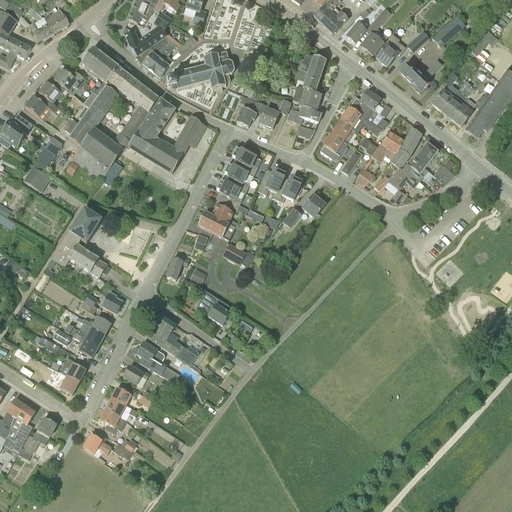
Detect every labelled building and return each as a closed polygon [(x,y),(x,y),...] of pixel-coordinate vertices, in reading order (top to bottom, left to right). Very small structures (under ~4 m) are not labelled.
[(16,23),(24,15),(12,3),(8,0),(0,0),(0,10),(5,14),(7,14),(16,23)] [(156,7),(139,0),(137,0),(127,22),(136,26),(145,26),(153,12),(156,7)] [(160,0),(156,7),(153,12),(158,16),(161,12),(162,13),(166,8),(177,15),(181,9),(177,7),(181,0),(168,0),(167,0),(160,0)] [(188,0),(185,11),(195,14),(191,26),(200,29),(205,14),(200,13),(203,0),(188,0)] [(324,9),(314,19),(332,37),(348,21),(340,13),(339,14),(336,11),(346,0),(331,0),(323,9),(324,9)] [(40,19),(45,15),(41,9),(35,14),(38,16),(40,19)] [(53,35),(47,27),(42,20),(40,19),(38,16),(35,14),(32,11),(28,15),(37,24),(29,28),(38,44),(53,35)] [(372,25),(378,30),(390,16),(384,11),(372,25)] [(362,21),(363,22),(369,16),(368,15),(365,12),(359,18),(362,21)] [(0,13),(0,33),(6,37),(15,23),(0,13)] [(135,59),(165,39),(167,38),(164,34),(170,23),(171,22),(160,16),(153,26),(156,29),(148,34),(138,42),(134,34),(124,38),(129,50),(135,59)] [(47,27),(53,35),(68,26),(63,18),(47,27)] [(456,19),(430,41),(439,51),(464,29),(456,19)] [(357,25),(346,39),(355,46),(366,32),(357,25)] [(371,36),(361,49),(372,58),(387,40),(376,31),(371,36)] [(475,61),(496,38),(490,33),(469,55),(475,61)] [(412,56),(417,52),(425,45),(429,41),(422,34),(406,49),(412,56)] [(397,43),(399,41),(394,37),(375,60),(387,70),(399,55),(400,56),(405,49),(397,43)] [(180,57),(190,48),(196,44),(191,38),(175,51),(180,57)] [(165,39),(135,59),(142,67),(159,81),(166,73),(168,69),(177,60),(171,55),(170,55),(176,47),(165,39)] [(10,40),(4,51),(9,53),(7,58),(13,61),(15,57),(23,61),(30,51),(10,40)] [(81,66),(103,84),(107,86),(118,71),(93,51),(81,66)] [(188,70),(188,72),(172,77),(169,78),(168,79),(169,82),(166,83),(168,91),(171,90),(171,93),(173,94),(176,93),(208,84),(210,92),(215,91),(216,95),(222,93),(221,89),(226,88),(225,86),(230,85),(228,78),(232,77),(234,73),(232,65),(229,63),(226,53),(217,56),(202,60),(204,68),(195,70),(194,68),(188,70)] [(7,58),(6,60),(0,56),(0,68),(7,72),(13,61),(7,58)] [(314,95),(320,78),(325,63),(305,56),(302,66),(306,68),(305,73),(300,71),(297,82),(303,84),(301,91),(314,95)] [(422,77),(409,64),(399,74),(412,86),(411,88),(420,97),(427,90),(426,89),(430,85),(427,82),(441,67),(436,62),(422,77)] [(58,86),(68,95),(73,89),(78,92),(86,82),(71,71),(67,76),(63,72),(54,83),(58,86)] [(83,170),(101,183),(110,171),(118,159),(125,151),(130,144),(129,143),(134,138),(133,137),(158,102),(137,85),(118,71),(107,86),(98,99),(89,111),(78,126),(70,137),(69,139),(81,148),(71,162),(83,170)] [(498,84),(492,92),(508,103),(511,98),(511,96),(511,79),(505,74),(500,81),(498,84)] [(447,88),(449,89),(450,87),(457,79),(452,75),(443,85),(447,88)] [(98,99),(107,86),(103,84),(97,92),(93,89),(90,93),(98,99)] [(43,99),(53,106),(61,97),(67,102),(79,111),(83,106),(71,97),(68,95),(58,86),(54,90),(47,85),(38,95),(43,99)] [(441,114),(442,112),(452,99),(457,92),(450,87),(449,89),(447,88),(444,92),(443,92),(431,106),(441,114)] [(452,120),(467,101),(475,91),(470,88),(462,97),(457,92),(452,99),(442,112),(452,120)] [(297,108),(315,114),(321,97),(314,95),(301,91),(297,89),(292,104),(298,106),(297,108)] [(251,90),(247,100),(253,102),(257,93),(251,90)] [(492,92),(486,101),(480,110),(495,121),(503,110),(508,103),(492,92)] [(360,103),(373,112),(374,111),(380,102),(366,93),(360,103)] [(277,101),(283,103),(289,105),(290,101),(285,99),(284,99),(279,97),(277,101)] [(473,108),(479,112),(480,110),(486,101),(481,97),(474,106),(473,108)] [(53,106),(43,99),(40,104),(33,98),(24,109),(43,123),(51,113),(55,116),(59,111),(53,106)] [(253,102),(247,100),(242,98),(239,105),(245,107),(243,111),(242,110),(235,125),(247,130),(251,121),(253,122),(257,114),(261,116),(265,107),(253,102)] [(372,125),(378,116),(373,112),(360,103),(355,100),(349,110),(372,125)] [(467,101),(452,120),(451,122),(460,129),(472,114),(469,112),(473,108),(474,106),(467,101)] [(127,149),(125,151),(169,178),(183,157),(188,148),(199,127),(200,125),(191,119),(173,151),(156,142),(156,139),(174,112),(160,102),(138,133),(128,149),(127,149)] [(279,114),(286,117),(291,106),(289,105),(283,103),(279,114)] [(384,120),(390,110),(385,106),(378,116),(384,120)] [(321,116),(315,114),(297,108),(294,107),(289,123),(300,127),(302,120),(318,125),(321,116)] [(85,108),(74,123),(78,126),(89,111),(85,108)] [(376,128),(372,125),(349,110),(340,123),(355,134),(362,124),(365,126),(364,128),(373,134),(376,129),(376,128)] [(487,132),(495,121),(480,110),(479,112),(464,133),(476,141),(484,130),(487,132)] [(278,116),(265,111),(259,126),(272,131),(278,116)] [(74,123),(71,121),(63,131),(64,132),(70,137),(78,126),(74,123)] [(384,131),(388,125),(381,121),(376,128),(376,129),(380,131),(384,131)] [(22,148),(25,144),(26,142),(23,140),(28,134),(10,122),(5,131),(2,136),(0,137),(0,146),(4,149),(10,153),(13,149),(16,151),(20,146),(22,148)] [(331,135),(347,146),(355,134),(340,123),(331,135)] [(389,164),(399,172),(410,159),(415,149),(421,138),(411,131),(404,145),(400,150),(390,162),(389,164)] [(306,139),(311,141),(315,134),(309,132),(306,139)] [(347,146),(331,135),(323,148),(324,148),(320,154),(331,161),(334,157),(338,160),(347,146)] [(377,149),(375,153),(390,162),(400,150),(404,144),(388,135),(381,146),(380,145),(377,149)] [(62,146),(52,139),(49,144),(59,150),(62,146)] [(59,150),(49,144),(44,150),(54,157),(59,150)] [(370,145),(365,151),(366,155),(371,159),(375,153),(377,149),(371,146),(370,145)] [(414,163),(424,171),(437,154),(427,146),(414,163)] [(32,168),(42,175),(54,157),(44,150),(32,168)] [(247,176),(253,179),(257,170),(251,167),(255,159),(249,157),(250,154),(241,150),(240,153),(235,150),(231,159),(236,161),(233,169),(247,176)] [(342,173),(348,177),(362,156),(355,152),(348,163),(349,164),(342,173)] [(404,172),(418,183),(427,173),(424,171),(414,163),(409,169),(407,168),(404,172)] [(225,185),(239,193),(245,195),(249,186),(243,184),(247,176),(233,169),(228,166),(223,175),(228,177),(225,185)] [(433,177),(445,187),(454,177),(441,166),(433,177)] [(51,181),(42,175),(32,168),(23,183),(33,189),(41,195),(51,181)] [(364,189),(376,179),(364,171),(355,184),(364,189)] [(269,192),(276,195),(283,181),(286,176),(277,172),(275,177),(266,173),(264,177),(262,182),(257,193),(266,198),(269,192)] [(412,190),(418,183),(404,172),(402,175),(399,172),(390,183),(389,184),(396,191),(404,182),(412,190)] [(378,194),(389,184),(390,183),(386,179),(385,180),(374,189),(378,194)] [(283,181),(276,195),(273,201),(282,205),(285,199),(293,203),(296,197),(298,198),(302,190),(300,189),(302,184),(293,180),(291,185),(283,181)] [(239,193),(225,185),(220,183),(216,191),(221,193),(217,202),(237,212),(241,203),(235,200),(239,193)] [(396,205),(400,207),(406,198),(399,192),(391,203),(395,206),(396,205)] [(313,198),(301,212),(313,221),(325,207),(313,198)] [(229,223),(233,214),(217,206),(211,218),(204,214),(197,228),(227,243),(235,226),(229,223)] [(60,247),(51,260),(56,264),(64,269),(69,262),(77,248),(80,243),(86,246),(101,222),(83,211),(60,247)] [(293,211),(282,225),(289,230),(290,231),(301,217),(293,211)] [(0,224),(11,231),(14,225),(0,216),(0,224)] [(263,225),(270,227),(273,221),(266,218),(263,225)] [(193,250),(202,253),(206,239),(197,237),(193,250)] [(247,257),(230,246),(222,260),(240,270),(242,267),(247,257)] [(69,262),(86,273),(98,280),(101,275),(105,277),(109,271),(105,269),(106,267),(95,260),(77,248),(69,262)] [(242,267),(245,270),(255,258),(248,254),(247,257),(242,267)] [(175,283),(181,267),(187,269),(189,263),(183,261),(182,263),(173,260),(166,280),(175,283)] [(25,280),(29,274),(14,264),(10,270),(25,280)] [(256,266),(249,274),(266,287),(272,278),(256,266)] [(53,274),(50,272),(46,270),(42,275),(46,278),(49,280),(53,274)] [(190,282),(200,288),(206,277),(196,271),(190,282)] [(102,309),(116,316),(122,305),(115,301),(116,299),(109,295),(102,309)] [(84,303),(93,308),(97,302),(88,297),(84,303)] [(212,297),(203,310),(210,315),(208,319),(222,328),(229,317),(224,313),(228,307),(212,297)] [(92,317),(96,310),(93,308),(84,303),(80,310),(92,317)] [(13,322),(17,325),(26,312),(22,309),(13,322)] [(176,328),(159,317),(145,338),(161,349),(189,369),(192,364),(191,363),(198,353),(189,347),(186,351),(168,339),(176,328)] [(89,324),(83,321),(81,325),(83,326),(104,338),(110,326),(96,319),(93,324),(90,323),(89,324)] [(244,321),(239,328),(249,335),(254,328),(244,321)] [(98,348),(104,338),(83,326),(79,333),(67,327),(65,332),(64,334),(74,339),(75,335),(98,348)] [(66,349),(71,340),(58,332),(53,341),(66,349)] [(98,348),(75,335),(74,339),(73,340),(79,343),(81,341),(83,343),(78,352),(92,360),(98,348)] [(56,357),(60,350),(42,340),(38,347),(56,357)] [(143,344),(136,356),(142,360),(139,365),(148,371),(163,381),(173,388),(179,377),(175,375),(163,367),(162,368),(156,364),(161,356),(157,353),(143,344)] [(59,374),(60,374),(78,385),(85,372),(73,366),(74,364),(67,360),(59,374)] [(123,379),(137,388),(140,390),(145,381),(146,382),(149,377),(142,373),(140,375),(129,368),(123,379)] [(78,385),(60,374),(53,387),(72,397),(78,385)] [(158,390),(174,400),(179,393),(178,393),(178,392),(173,388),(163,381),(158,390)] [(111,401),(126,409),(131,398),(134,400),(136,396),(131,392),(126,389),(123,394),(116,390),(111,401)] [(145,400),(152,405),(154,401),(148,396),(145,400)] [(152,405),(145,400),(142,397),(138,403),(148,410),(152,405)] [(3,425),(10,429),(16,421),(25,408),(14,401),(6,414),(6,415),(1,423),(3,425)] [(105,412),(120,420),(126,409),(111,401),(105,412)] [(16,421),(10,429),(5,440),(16,446),(13,451),(19,454),(20,451),(28,437),(33,430),(28,427),(35,415),(25,408),(16,421)] [(128,416),(135,419),(138,415),(131,411),(128,416)] [(120,420),(105,412),(99,423),(106,427),(104,432),(115,437),(118,433),(121,434),(126,423),(120,420)] [(28,437),(20,451),(32,457),(39,444),(45,447),(49,441),(48,441),(56,427),(44,421),(33,440),(28,437)] [(83,451),(98,459),(101,454),(107,457),(111,450),(91,438),(83,451)] [(135,449),(128,444),(125,441),(121,446),(124,449),(131,455),(134,451),(135,449)] [(127,464),(133,456),(124,449),(118,445),(112,453),(122,460),(121,460),(127,464)] [(54,461),(48,470),(53,473),(59,465),(54,461)]
